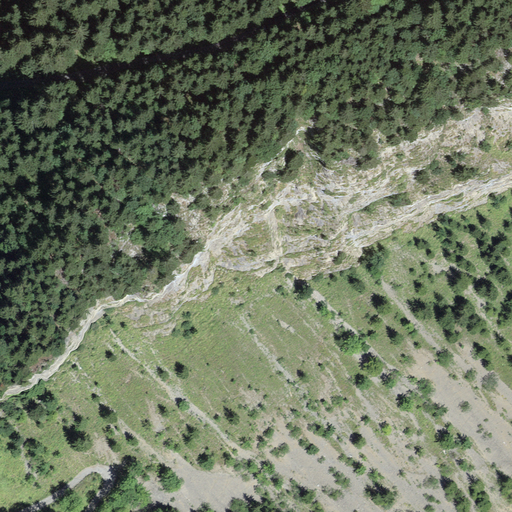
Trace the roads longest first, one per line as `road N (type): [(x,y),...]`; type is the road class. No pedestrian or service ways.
road 1 (unclassified): [(0,87),(226,45),(323,0)]
road 2 (track): [(25,511),(99,467),(109,481),(88,511)]
